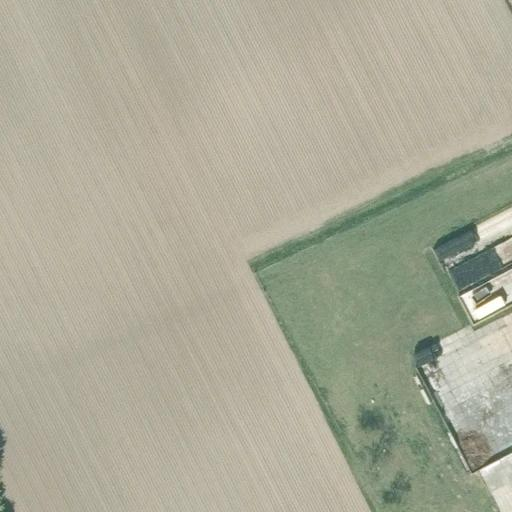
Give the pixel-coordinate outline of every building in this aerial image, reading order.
[(481,274),(511,256),(511,230),(470,254),(481,274)] [(444,269),(452,287),(473,278),(465,259),(444,269)] [(493,273),(449,295),(462,321),(506,298),(493,273)] [(511,305),(465,325),(478,356),(511,341),(511,305)] [(484,488),(491,511),(511,511),(511,496),(507,481),(484,488)]
